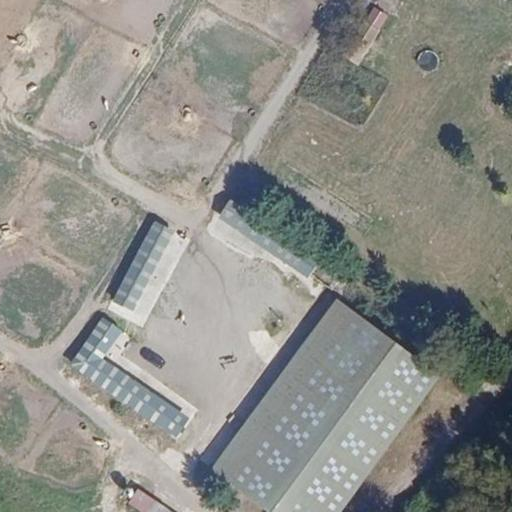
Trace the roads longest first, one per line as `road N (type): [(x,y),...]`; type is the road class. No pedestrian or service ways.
road 1 (track): [(0,343),(51,372),(206,511)]
road 2 (track): [(374,511),(511,372)]
